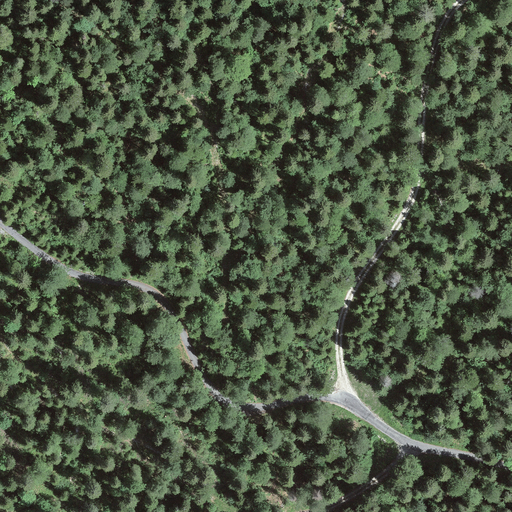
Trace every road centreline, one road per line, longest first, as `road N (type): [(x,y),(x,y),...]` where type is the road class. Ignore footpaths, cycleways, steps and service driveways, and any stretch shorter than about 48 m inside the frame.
road 1 (track): [(511,466),(418,446),(332,398),(250,409),(229,404),(209,389),(157,294),(73,273),(0,221)]
road 2 (track): [(349,406),(338,350),(345,305),(416,187),(436,42),(463,0)]
road 3 (track): [(418,446),(315,511)]
